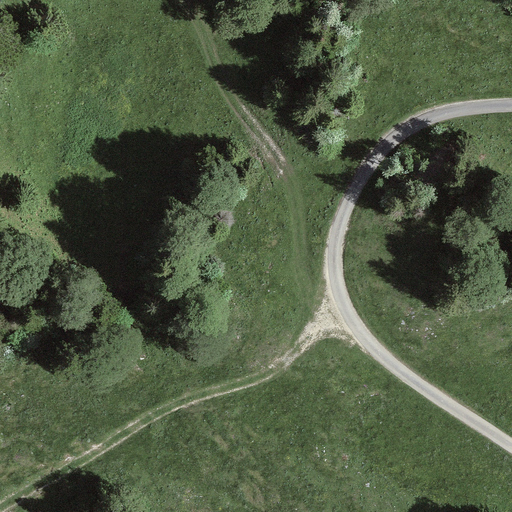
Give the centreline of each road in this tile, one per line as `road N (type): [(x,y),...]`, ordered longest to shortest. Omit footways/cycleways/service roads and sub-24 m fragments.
road 1 (track): [(0,506),(92,447),(294,353),(339,315)]
road 2 (track): [(339,315),(334,268),(343,219),(378,156),(435,115),(511,110)]
road 3 (track): [(511,448),(383,360),(339,315)]
